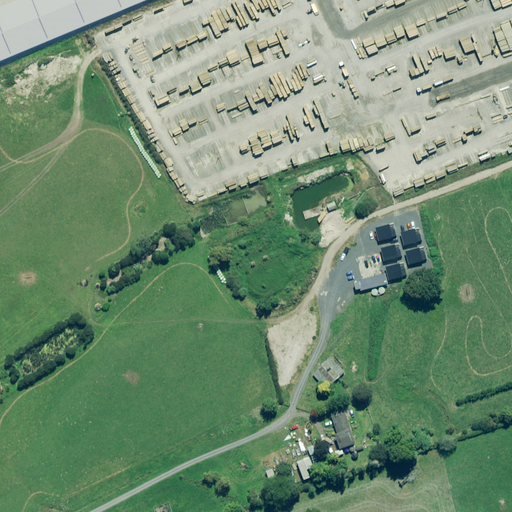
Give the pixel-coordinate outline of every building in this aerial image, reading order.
[(9,0),(0,4),(0,61),(147,0),(9,0)] [(337,208),(335,202),(327,205),(330,211),(337,208)] [(354,282),(356,290),(361,289),(361,291),(388,284),(385,274),(354,282)] [(344,372),(331,357),(313,374),(327,388),(344,372)] [(356,443),(344,410),(331,414),(338,434),(336,435),(341,449),(356,443)]
